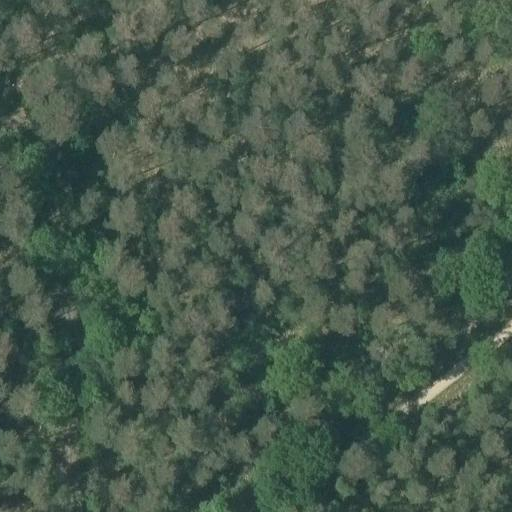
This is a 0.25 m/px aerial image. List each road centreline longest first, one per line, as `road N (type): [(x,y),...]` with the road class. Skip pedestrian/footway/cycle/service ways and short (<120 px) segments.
road 1 (track): [(0,104),(60,188),(80,511)]
road 2 (track): [(511,339),(284,511)]
